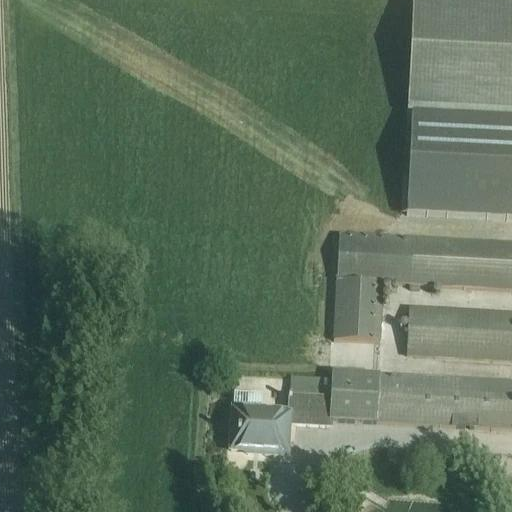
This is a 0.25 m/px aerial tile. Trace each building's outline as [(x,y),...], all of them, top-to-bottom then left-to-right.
[(511,2),(467,0),(413,0),(407,118),(412,118),(407,217),(511,223),(511,2)] [(411,288),(413,242),(339,238),(333,343),(380,345),(383,286),(411,288)] [(413,242),(411,288),(416,288),(442,290),(511,293),(511,246),(420,242),(413,242)] [(511,316),(409,310),(407,360),(511,365),(511,316)] [(231,410),(228,457),(245,457),(245,459),(289,462),(291,430),(332,433),(333,424),(511,434),(511,385),(332,375),(332,382),(291,380),(290,399),(288,399),(288,413),(261,412),(262,398),(234,397),(233,410),(231,410)]
